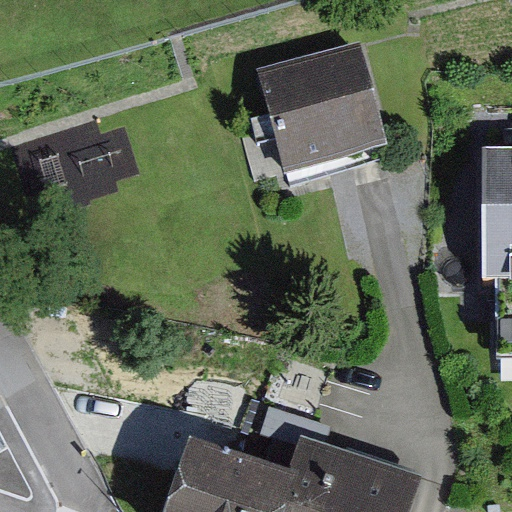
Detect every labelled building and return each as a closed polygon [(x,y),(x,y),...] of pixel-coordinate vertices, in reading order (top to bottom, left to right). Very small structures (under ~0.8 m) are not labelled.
[(388,163),(362,55),(254,81),(281,189),(388,163)] [(127,128),(36,160),(53,207),(143,175),(127,128)] [(490,394),(511,393),(511,191),(472,191),(473,324),(489,324),(490,394)] [(170,445),(147,511),(269,511),(280,481),(170,445)] [(405,511),(414,487),(300,447),(277,511),(405,511)]
